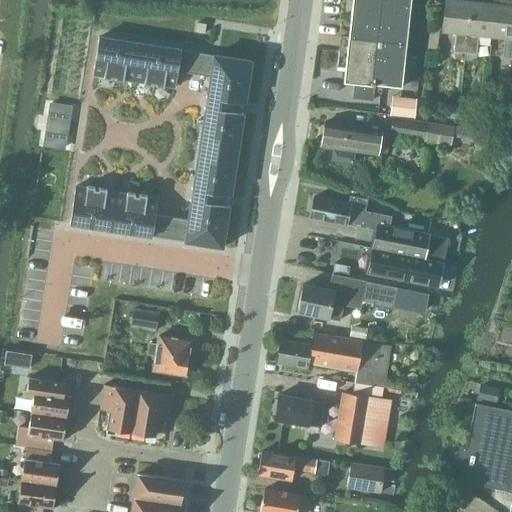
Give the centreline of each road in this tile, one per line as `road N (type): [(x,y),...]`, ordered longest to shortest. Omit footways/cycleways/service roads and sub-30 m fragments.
road 1 (tertiary): [(228,469),(301,0)]
road 2 (residential): [(82,509),(92,446),(228,469)]
